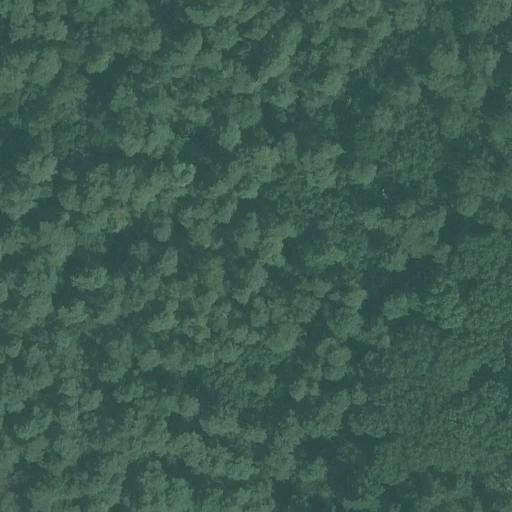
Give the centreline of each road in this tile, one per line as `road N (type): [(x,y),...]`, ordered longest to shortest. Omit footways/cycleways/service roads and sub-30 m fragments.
road 1 (track): [(327,511),(424,307),(443,245),(423,191),(347,133),(363,81),(411,0)]
road 2 (track): [(351,452),(511,439)]
